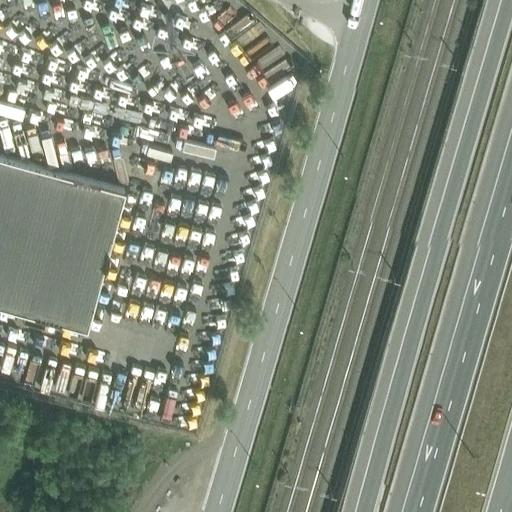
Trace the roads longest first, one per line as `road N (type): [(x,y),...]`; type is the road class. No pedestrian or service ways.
road 1 (motorway): [(505,0),(359,511)]
road 2 (unclassified): [(219,511),(359,23)]
road 3 (motorway): [(511,156),(408,511)]
